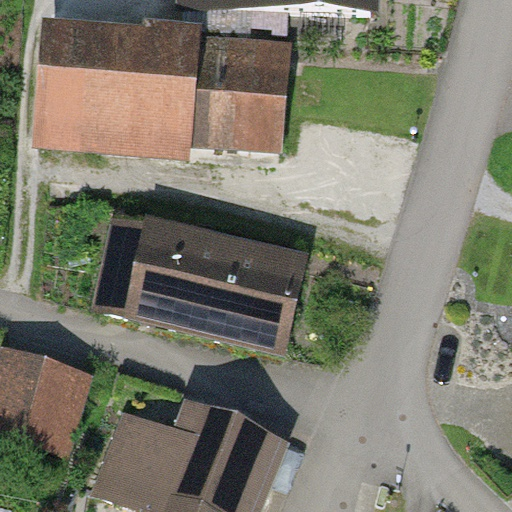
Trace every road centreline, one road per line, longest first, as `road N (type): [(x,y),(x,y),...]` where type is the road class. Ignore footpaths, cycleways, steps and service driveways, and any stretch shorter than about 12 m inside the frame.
road 1 (residential): [(503,0),(421,293),(350,428)]
road 2 (residential): [(350,428),(0,311)]
